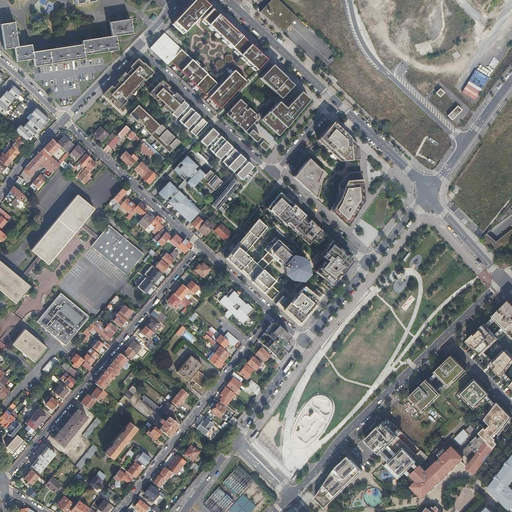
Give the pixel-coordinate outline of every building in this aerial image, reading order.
[(182,34),(209,5),(203,0),(188,0),(172,24),(182,34)] [(294,15),(277,0),(270,0),(260,12),(280,30),(294,15)] [(212,8),(202,20),(256,70),(266,59),(212,8)] [(297,18),(294,15),(280,30),(282,33),(297,18)] [(16,23),(0,25),(0,32),(3,50),(13,49),(15,63),(32,60),(34,67),(84,60),(84,56),(117,51),(115,37),(132,35),(130,20),(109,23),(111,37),(80,42),(81,46),(33,53),(32,46),(19,47),(16,23)] [(181,50),(164,33),(160,37),(162,41),(160,43),(152,46),(149,48),(167,65),(170,61),(181,50)] [(157,40),(152,46),(160,43),(162,41),(160,37),(157,40)] [(201,68),(181,50),(170,61),(189,80),(201,68)] [(104,94),(118,108),(152,72),(138,59),(104,94)] [(272,64),(259,78),(281,98),(294,85),(272,64)] [(189,80),(206,95),(217,83),(201,68),(189,80)] [(246,81),(234,70),(209,97),(220,108),(246,81)] [(332,71),(327,77),(337,86),(342,81),(332,71)] [(183,101),(161,80),(149,93),(171,114),(183,101)] [(22,93),(14,86),(8,92),(7,91),(0,98),(0,100),(0,101),(7,107),(15,98),(16,99),(22,93)] [(440,97),(444,93),(440,89),(435,93),(440,97)] [(261,119),(279,136),(309,99),(301,91),(285,108),(278,101),(261,119)] [(245,104),(239,99),(226,113),(256,142),(260,138),(249,127),(261,114),(259,112),(257,115),(247,106),(250,104),(248,102),(245,104)] [(7,107),(0,101),(0,111),(3,114),(8,108),(7,107)] [(194,136),(206,123),(183,101),(171,114),(176,118),(181,113),(184,115),(178,121),(187,129),(192,123),(195,126),(189,131),(194,136)] [(138,105),(128,115),(169,153),(179,142),(175,139),(171,143),(170,142),(174,137),(166,130),(162,135),(160,133),(164,128),(161,125),(160,126),(138,105)] [(456,124),(461,119),(457,115),(462,110),(457,106),(447,116),(456,124)] [(48,118),(36,108),(31,114),(33,116),(23,127),(20,125),(14,131),(17,133),(23,138),(26,141),(35,131),(37,133),(43,125),(42,124),(48,118)] [(340,162),(360,160),(358,146),(333,122),(317,140),(340,162)] [(127,137),(130,139),(132,137),(135,134),(125,125),(117,134),(121,137),(126,132),(129,135),(127,137)] [(93,134),(101,141),(107,134),(99,126),(93,134)] [(241,180),(252,167),(211,128),(199,141),(205,147),(211,141),(213,143),(208,149),(219,159),(224,154),(227,156),(221,162),(232,172),(238,166),(240,168),(234,174),(241,180)] [(20,141),(23,138),(17,133),(13,138),(14,139),(15,140),(13,143),(11,145),(12,146),(19,152),(20,151),(25,145),(20,141)] [(107,137),(103,142),(106,145),(115,136),(111,133),(107,137)] [(140,145),(143,142),(135,134),(132,137),(134,139),(140,145)] [(59,145),(66,152),(72,145),(69,142),(66,140),(63,136),(56,143),(59,145)] [(110,148),(111,149),(119,140),(115,136),(106,145),(102,150),(106,153),(110,148)] [(49,155),(59,145),(56,143),(52,139),(42,148),(49,155)] [(145,141),(143,142),(150,149),(162,160),(164,159),(145,141)] [(137,148),(145,155),(150,149),(143,142),(140,145),(137,148)] [(266,151),(270,146),(265,142),(263,145),(262,145),(261,146),(266,151)] [(74,147),(72,145),(66,152),(68,154),(74,147)] [(68,154),(75,160),(83,151),(76,145),(74,147),(68,154)] [(5,155),(11,160),(19,152),(12,146),(5,155)] [(23,170),(29,175),(39,163),(52,173),(59,164),(58,163),(42,149),(26,165),(23,170)] [(119,157),(124,162),(130,156),(124,151),(119,157)] [(9,163),(11,160),(5,155),(2,152),(1,154),(2,155),(0,156),(0,160),(7,167),(10,164),(9,163)] [(58,163),(59,164),(68,154),(66,152),(63,155),(64,156),(58,163)] [(83,167),(85,165),(90,159),(85,154),(78,162),(81,165),(80,166),(81,167),(82,166),(83,167)] [(124,162),(130,167),(135,161),(130,156),(124,162)] [(194,169),(197,166),(186,156),(172,170),(184,180),(186,182),(192,188),(199,181),(204,174),(199,169),(196,171),(194,169)] [(293,177),(316,199),(317,198),(322,178),(326,174),(309,158),(293,177)] [(85,165),(90,170),(96,164),(94,162),(90,159),(85,165)] [(141,176),(148,169),(148,168),(140,161),(133,169),(141,176)] [(69,172),(71,174),(77,167),(75,165),(70,171),(69,172)] [(140,177),(149,184),(153,179),(156,176),(148,169),(141,176),(140,177)] [(199,181),(211,192),(221,182),(214,175),(210,180),(208,178),(212,173),(209,170),(204,174),(199,181)] [(329,211),(346,228),(363,201),(361,172),(348,173),(338,184),(339,195),(329,211)] [(45,179),(36,189),(37,190),(48,177),(43,173),(42,175),(45,179)] [(30,185),(35,190),(36,189),(45,179),(42,175),(40,174),(30,185)] [(81,181),(84,183),(89,177),(86,175),(85,177),(81,181)] [(231,179),(212,207),(221,213),(227,205),(224,203),(227,198),(229,199),(231,196),(230,196),(239,184),(231,179)] [(189,223),(200,211),(178,190),(186,182),(184,180),(176,188),(168,181),(157,193),(189,223)] [(12,193),(25,204),(28,200),(13,186),(9,191),(12,193)] [(110,201),(114,205),(126,192),(122,189),(110,201)] [(293,226),(303,215),(279,192),(268,206),(266,209),(268,211),(269,210),(278,218),(277,219),(280,221),(281,220),(281,221),(285,225),(287,223),(289,225),(290,224),(292,227),(293,226)] [(15,205),(20,209),(23,206),(25,204),(12,193),(6,200),(10,203),(11,204),(14,206),(15,205)] [(95,209),(77,194),(31,250),(39,257),(41,258),(49,265),(81,226),(83,224),(95,209)] [(119,205),(129,214),(135,206),(126,198),(119,205)] [(126,217),(128,219),(135,211),(141,216),(147,209),(139,202),(135,206),(129,214),(126,217)] [(0,215),(0,227),(1,228),(10,217),(0,208),(0,215),(0,216),(0,215)] [(144,229),(154,218),(151,215),(150,216),(149,217),(145,214),(137,223),(144,229)] [(292,227),(293,227),(296,230),(297,229),(299,231),(298,232),(306,240),(307,238),(310,241),(312,239),(317,243),(325,235),(303,215),(293,226),(292,227)] [(156,235),(161,229),(162,228),(163,227),(159,224),(162,221),(156,216),(154,218),(144,229),(146,230),(151,224),(155,228),(152,232),(156,235)] [(197,230),(197,229),(205,220),(204,219),(202,221),(197,217),(190,224),(197,230)] [(202,231),(206,234),(215,224),(211,220),(209,222),(206,219),(205,220),(197,229),(200,233),(201,232),(202,231)] [(225,258),(271,300),(278,292),(270,285),(274,281),(262,269),(272,258),(283,267),(285,274),(291,280),(302,281),(309,274),(307,262),(301,257),(293,255),(274,237),(263,249),(266,252),(256,264),(244,253),(259,235),(261,236),(267,229),(257,219),(225,258)] [(97,239),(99,237),(83,224),(81,226),(97,239)] [(220,236),(223,240),(230,233),(221,224),(214,231),(218,234),(217,235),(219,237),(220,236)] [(144,254),(109,225),(99,237),(97,239),(91,247),(126,276),(144,254)] [(161,246),(170,236),(167,234),(161,229),(156,235),(153,238),(161,246)] [(176,248),(178,246),(183,241),(176,234),(172,238),(171,239),(169,241),(176,248)] [(178,246),(184,252),(191,245),(184,239),(183,241),(178,246)] [(320,283),(328,289),(331,285),(334,281),(340,274),(352,260),(333,242),(331,240),(324,249),(324,252),(321,256),(325,259),(318,268),(315,272),(323,278),(320,283)] [(168,266),(173,259),(166,253),(164,255),(162,253),(160,255),(162,257),(160,259),(168,266)] [(406,262),(411,255),(408,253),(403,260),(406,262)] [(154,266),(162,272),(168,266),(160,259),(156,256),(154,254),(153,255),(152,256),(151,257),(156,261),(157,259),(159,260),(159,261),(158,263),(157,262),(154,266)] [(21,278),(23,279),(41,258),(39,257),(21,278)] [(21,278),(0,259),(0,289),(16,303),(31,286),(23,279),(21,278)] [(194,270),(203,277),(209,269),(203,264),(200,267),(198,265),(194,270)] [(148,278),(154,282),(161,274),(155,269),(148,278)] [(201,279),(203,277),(194,270),(192,272),(201,279)] [(138,285),(145,292),(151,285),(143,279),(138,285)] [(190,292),(193,294),(199,288),(190,280),(184,287),(189,290),(190,292)] [(187,291),(189,290),(184,287),(182,284),(174,294),(180,300),(183,296),(187,291)] [(319,301),(323,295),(315,288),(310,294),(302,287),(298,292),(289,303),(288,302),(282,296),(275,304),(281,310),(298,326),(301,323),(307,315),(314,307),(315,305),(319,301)] [(223,315),(226,317),(230,313),(231,314),(232,313),(245,326),(246,324),(248,326),(253,322),(247,316),(253,310),(250,306),(246,303),(245,304),(241,300),(237,296),(238,295),(235,292),(231,289),(225,296),(219,290),(215,295),(217,297),(216,299),(228,310),(223,315)] [(89,317),(60,293),(36,322),(65,346),(89,317)] [(180,302),(182,301),(180,300),(174,294),(167,301),(175,308),(180,302)] [(238,295),(237,296),(245,304),(246,303),(238,295)] [(191,303),(183,296),(180,300),(182,301),(188,306),(191,303)] [(511,304),(508,300),(501,307),(491,316),(495,320),(502,327),(505,330),(506,331),(511,326),(509,324),(510,322),(511,324),(511,304)] [(119,311),(126,318),(132,312),(124,305),(119,311)] [(164,321),(165,321),(167,318),(155,307),(152,311),(164,321)] [(115,311),(113,314),(123,322),(126,318),(119,311),(117,313),(115,311)] [(162,324),(164,321),(152,311),(150,314),(155,318),(162,324)] [(123,322),(113,314),(111,316),(113,318),(111,320),(119,327),(123,322)] [(152,332),(154,333),(160,326),(157,323),(156,324),(151,319),(145,326),(152,332)] [(97,325),(98,326),(99,326),(99,325),(94,321),(87,329),(90,332),(93,328),(94,329),(96,327),(95,326),(97,325)] [(104,329),(111,335),(117,328),(110,322),(104,329)] [(280,351),(284,355),(286,354),(291,346),(286,341),(287,339),(290,337),(274,322),(271,322),(264,332),(267,335),(271,339),(264,346),(272,353),(275,356),(280,351)] [(473,334),(466,341),(471,345),(473,347),(475,350),(479,355),(482,355),(482,354),(485,352),(498,339),(497,337),(494,335),(484,323),(475,332),(476,333),(474,335),(473,334)] [(176,333),(178,335),(184,328),(182,325),(176,333)] [(111,336),(99,326),(98,326),(96,329),(102,334),(102,336),(107,341),(111,336)] [(147,339),(152,332),(145,326),(140,333),(147,339)] [(223,347),(228,342),(223,337),(211,327),(209,329),(218,337),(216,340),(223,347)] [(46,348),(24,330),(11,345),(33,363),(46,348)] [(189,343),(194,338),(186,330),(181,336),(189,343)] [(229,342),(233,346),(238,341),(227,332),(223,337),(228,342),(229,342)] [(148,343),(154,348),(157,345),(149,339),(146,342),(148,343)] [(92,347),(97,351),(102,344),(98,340),(92,347)] [(128,347),(136,353),(141,347),(133,341),(128,347)] [(145,347),(151,352),(154,348),(148,343),(145,347)] [(214,353),(223,361),(229,354),(220,346),(215,353),(214,352),(214,353)] [(86,353),(94,360),(98,354),(90,347),(86,353)] [(123,353),(130,360),(132,357),(134,355),(137,357),(138,355),(136,353),(128,347),(123,353)] [(270,355),(269,355),(261,347),(255,354),(256,354),(263,361),(264,362),(270,355)] [(490,363),(488,364),(495,370),(501,377),(502,376),(505,373),(511,363),(511,357),(504,349),(493,360),(490,363)] [(72,364),(76,368),(83,360),(83,359),(73,351),(72,352),(75,355),(71,360),(74,362),(72,364)] [(89,365),(94,360),(86,353),(83,357),(85,358),(83,359),(83,360),(85,361),(89,365)] [(127,363),(129,361),(119,353),(94,383),(102,389),(112,377),(114,379),(115,378),(113,376),(114,374),(115,375),(117,373),(118,373),(119,372),(117,371),(121,366),(125,369),(129,364),(127,363)] [(208,360),(217,368),(223,361),(214,353),(208,360)] [(270,368),(273,370),(280,361),(275,356),(272,353),(269,355),(270,355),(276,361),(270,368)] [(255,370),(263,361),(256,354),(253,357),(252,356),(247,363),(255,370)] [(190,378),(201,387),(208,379),(197,370),(202,365),(199,362),(195,359),(190,355),(176,372),(188,381),(190,378)] [(448,387),(466,370),(459,364),(451,355),(440,366),(434,372),(435,373),(437,376),(439,378),(440,379),(433,386),(432,385),(430,383),(428,380),(426,379),(419,386),(409,396),(417,405),(424,411),(441,394),(440,393),(437,390),(436,388),(443,382),(445,383),(447,386),(448,387)] [(43,370),(48,374),(59,360),(53,356),(43,370)] [(59,367),(74,379),(79,373),(64,361),(59,367)] [(83,364),(90,371),(92,367),(89,365),(85,361),(83,364)] [(239,373),(246,379),(253,370),(245,364),(239,373)] [(118,383),(121,385),(134,368),(131,366),(120,379),(121,380),(118,383)] [(60,378),(70,386),(75,381),(65,372),(60,378)] [(230,375),(237,380),(239,377),(233,372),(230,375)] [(472,378),(466,372),(452,386),(458,392),(472,378)] [(435,373),(428,380),(430,383),(437,376),(435,373)] [(50,377),(57,383),(59,380),(53,374),(50,377)] [(0,396),(2,398),(9,391),(4,386),(10,379),(9,378),(8,378),(6,376),(5,377),(3,375),(0,377),(0,396)] [(234,392),(240,384),(232,378),(226,386),(234,392)] [(439,378),(432,385),(433,386),(440,379),(439,378)] [(489,394),(474,378),(458,393),(473,409),(485,398),(487,396),(489,394)] [(250,390),(252,392),(256,395),(261,388),(250,380),(245,386),(250,390)] [(445,383),(437,390),(440,393),(447,386),(445,383)] [(54,392),(61,398),(67,390),(60,384),(54,392)] [(123,395),(128,399),(137,389),(132,385),(123,395)] [(220,400),(224,404),(226,405),(232,397),(233,398),(235,396),(234,394),(225,387),(219,394),(222,396),(219,400),(220,400)] [(90,395),(98,402),(105,393),(103,391),(102,393),(96,388),(90,395)] [(176,395),(183,401),(188,394),(181,388),(176,395)] [(88,409),(95,401),(87,394),(80,402),(88,409)] [(109,396),(118,403),(119,401),(111,394),(109,396)] [(160,416),(164,411),(160,408),(143,394),(141,397),(143,399),(141,401),(160,416)] [(170,402),(177,407),(183,401),(176,395),(170,402)] [(487,396),(485,398),(493,407),(495,404),(487,396)] [(45,404),(52,409),(57,402),(51,397),(45,404)] [(164,411),(169,415),(175,408),(166,400),(160,408),(164,411)] [(211,411),(218,416),(224,408),(222,407),(224,404),(220,400),(217,403),(211,411)] [(480,424),(475,430),(493,448),(497,444),(494,441),(495,439),(493,437),(491,435),(495,431),(497,433),(499,435),(511,418),(497,402),(495,404),(493,407),(483,419),(489,425),(485,429),(480,424)] [(29,419),(37,426),(46,415),(38,408),(29,419)] [(65,423),(75,431),(87,417),(77,409),(65,423)] [(402,432),(420,450),(428,441),(429,441),(424,436),(423,436),(396,410),(387,418),(402,432)] [(0,422),(2,424),(9,415),(5,412),(0,416),(0,422)] [(6,428),(13,420),(15,418),(10,414),(9,415),(2,424),(1,424),(6,428)] [(158,428),(168,436),(178,424),(168,416),(165,420),(164,421),(160,418),(159,417),(155,421),(158,423),(159,422),(162,424),(160,425),(158,428)] [(87,440),(102,421),(99,419),(97,417),(82,435),(84,438),(85,438),(87,440)] [(196,428),(205,435),(213,424),(205,418),(203,421),(201,420),(196,428)] [(378,453),(379,454),(381,453),(388,461),(387,462),(401,476),(405,472),(408,475),(412,470),(410,468),(412,465),(414,463),(418,467),(419,465),(428,457),(420,450),(416,455),(398,436),(402,432),(387,418),(381,423),(377,427),(365,439),(375,450),(378,453)] [(5,430),(12,435),(20,426),(13,420),(6,428),(5,430)] [(103,452),(111,459),(136,428),(128,422),(124,427),(125,428),(123,430),(122,429),(109,445),(110,446),(109,448),(108,447),(103,452)] [(53,438),(63,446),(75,431),(65,423),(53,438)] [(434,459),(436,461),(434,463),(443,472),(432,483),(416,468),(416,469),(410,475),(413,478),(414,477),(417,480),(416,481),(417,482),(412,487),(421,496),(422,496),(439,480),(439,478),(443,475),(444,475),(460,460),(462,457),(461,456),(463,454),(465,455),(470,460),(471,459),(473,460),(472,462),(467,468),(474,474),(493,448),(475,430),(471,425),(465,431),(464,429),(453,439),(455,441),(452,444),(453,445),(451,446),(450,445),(449,444),(447,445),(445,443),(440,448),(439,447),(434,453),(437,456),(434,459)] [(152,437),(154,439),(156,437),(157,436),(158,436),(161,433),(160,432),(161,432),(154,426),(150,430),(148,429),(145,432),(148,435),(148,434),(152,437)] [(20,454),(28,444),(16,435),(5,449),(14,456),(18,452),(20,454)] [(74,466),(80,470),(98,448),(93,444),(74,466)] [(184,454),(192,460),(198,451),(190,445),(184,454)] [(29,468),(34,472),(36,470),(39,473),(55,454),(46,447),(39,455),(37,458),(29,468)] [(121,459),(124,462),(127,458),(131,454),(127,451),(121,459)] [(136,458),(144,465),(150,458),(142,451),(136,458)] [(511,454),(509,459),(510,459),(503,467),(492,481),(493,482),(493,483),(490,487),(490,489),(491,490),(492,491),(491,492),(507,509),(507,508),(509,507),(511,509),(511,488),(510,487),(509,486),(509,485),(511,483),(511,481),(511,480),(511,479),(511,454)] [(165,468),(171,472),(175,475),(185,461),(177,455),(169,465),(168,464),(165,468)] [(348,456),(333,470),(315,497),(325,507),(362,471),(348,456)] [(197,466),(202,469),(207,464),(201,460),(197,466)] [(191,470),(196,464),(191,461),(187,467),(191,470)] [(132,475),(134,477),(142,468),(134,462),(127,471),(132,475)] [(401,476),(387,462),(382,467),(396,481),(401,476)] [(418,467),(416,468),(432,483),(443,472),(434,463),(426,471),(419,465),(418,467)] [(160,473),(166,478),(167,479),(171,472),(165,468),(164,467),(159,473),(160,473)] [(129,478),(132,475),(127,471),(125,470),(123,473),(118,469),(112,478),(117,481),(118,479),(119,480),(122,480),(123,478),(128,483),(131,479),(129,478)] [(23,478),(31,484),(38,476),(30,470),(23,478)] [(95,488),(97,488),(99,485),(99,483),(98,483),(104,476),(98,471),(89,483),(95,488)] [(153,482),(158,486),(164,479),(165,480),(166,478),(160,473),(158,475),(153,482)] [(75,477),(77,479),(81,482),(84,479),(77,474),(75,477)] [(44,485),(54,493),(61,485),(51,477),(44,485)] [(147,498),(152,502),(159,492),(150,485),(144,493),(148,496),(147,498)] [(28,497),(32,499),(37,494),(33,491),(28,497)] [(90,498),(94,502),(99,495),(95,492),(90,498)] [(56,504),(65,511),(68,511),(70,510),(71,508),(74,505),(63,496),(56,504)] [(97,509),(101,511),(104,511),(106,510),(106,511),(111,505),(104,499),(97,507),(98,508),(97,509)] [(137,511),(138,511),(143,511),(148,506),(139,499),(134,507),(138,510),(137,511)]
